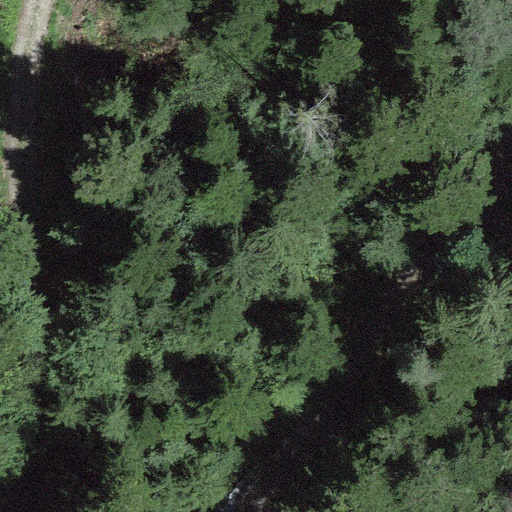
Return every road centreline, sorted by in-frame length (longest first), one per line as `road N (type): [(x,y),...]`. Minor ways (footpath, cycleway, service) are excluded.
road 1 (track): [(0,495),(20,450),(44,328),(28,71),(51,0)]
road 2 (track): [(252,511),(399,289),(451,250),(511,184)]
